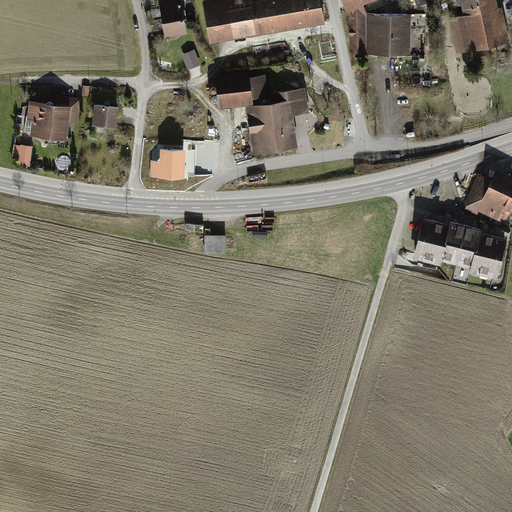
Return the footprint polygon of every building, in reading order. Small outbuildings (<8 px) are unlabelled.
[(182,0),(159,0),(166,45),(189,41),(182,0)] [(217,0),(206,2),(213,43),(330,25),(326,0),(217,0)] [(342,0),(349,17),(350,53),(370,54),(370,15),(368,7),(381,0),(342,0)] [(456,55),(507,45),(498,0),(454,0),(456,6),(464,4),(466,16),(449,19),(456,55)] [(411,15),(370,15),(370,54),(411,54),(411,15)] [(195,47),(182,53),(189,69),(202,64),(195,47)] [(250,71),(216,75),(220,109),(249,107),(254,105),(250,71)] [(306,88),(272,92),(274,104),(249,107),(255,154),(300,148),(296,119),(310,117),(306,88)] [(57,104),(30,101),(28,120),(34,121),(32,138),(68,143),(70,125),(78,126),(82,99),(58,96),(57,104)] [(119,105),(96,104),(94,123),(118,125),(119,105)] [(23,163),(32,163),(33,143),(15,142),(14,154),(24,154),(23,163)] [(185,144),(161,144),(161,157),(151,157),(151,173),(185,174),(185,144)] [(482,172),(465,210),(507,229),(511,218),(511,175),(496,169),(493,177),(482,172)] [(453,224),(425,216),(414,258),(442,265),(453,224)] [(481,231),(453,224),(442,265),(471,273),(481,231)] [(510,239),(481,231),(471,273),(499,280),(510,239)] [(229,237),(205,236),(205,253),(228,254),(229,237)]
